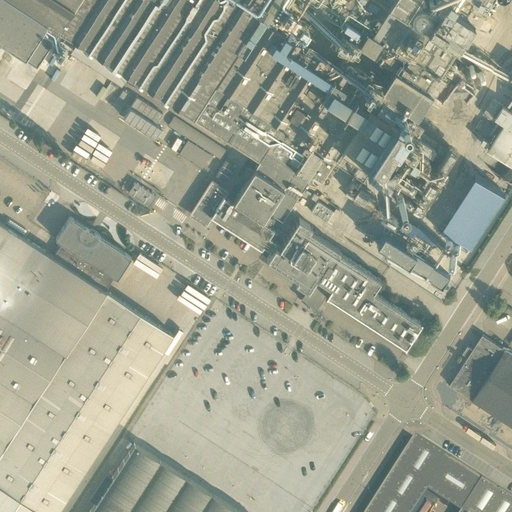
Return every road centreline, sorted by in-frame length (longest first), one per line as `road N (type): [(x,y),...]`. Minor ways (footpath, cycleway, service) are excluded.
road 1 (unclassified): [(407,403),(0,137)]
road 2 (unclassified): [(407,403),(511,240)]
road 3 (unclassified): [(336,511),(407,403)]
road 4 (unclassified): [(511,471),(407,403)]
